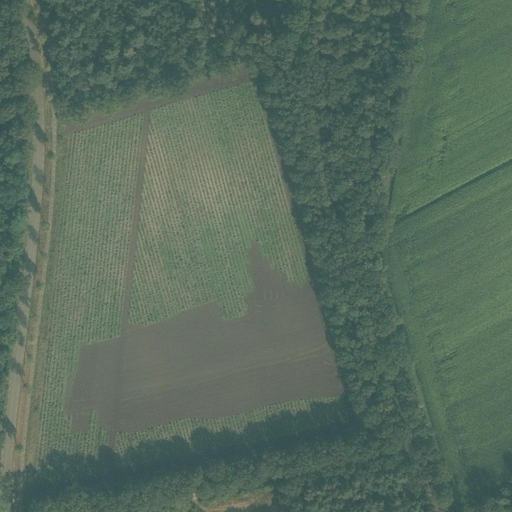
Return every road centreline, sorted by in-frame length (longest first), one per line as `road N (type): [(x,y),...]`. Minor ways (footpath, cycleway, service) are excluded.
road 1 (track): [(434,511),(420,489),(360,283),(340,255),(320,182),(308,48),(286,0)]
road 2 (tertiary): [(3,511),(40,152),(39,79),(24,0)]
road 3 (track): [(408,446),(129,511)]
